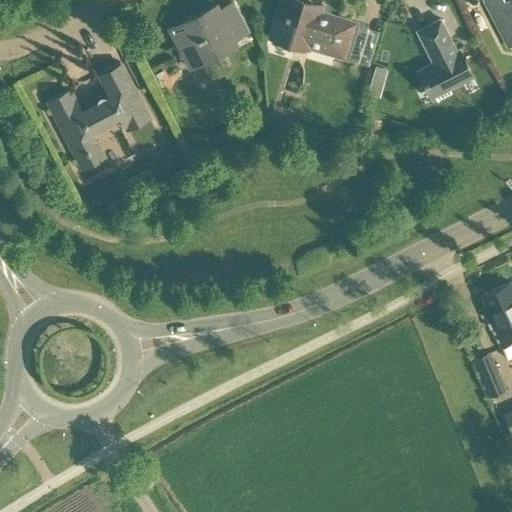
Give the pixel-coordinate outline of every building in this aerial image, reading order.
[(278,0),(268,36),(296,45),(296,47),(297,50),(300,51),(302,51),(305,50),(307,48),(308,48),(309,47),(345,58),(356,21),(320,10),(322,4),(309,1),(309,0),(278,0)] [(503,0),(484,0),(508,45),(511,43),(511,0),(505,3),(503,0)] [(247,30),(232,2),(219,9),(216,3),(169,28),(189,67),(236,42),(233,37),(247,30)] [(456,50),(440,18),(416,30),(433,62),(417,70),(424,83),(427,82),(437,101),(451,94),(448,88),(472,76),(458,49),(456,50)] [(149,118),(120,62),(98,73),(110,96),(107,97),(106,96),(105,96),(104,95),(103,95),(101,95),(100,95),(99,96),(98,96),(97,97),(97,99),(96,100),(97,101),(97,103),(80,111),(68,88),(47,99),(83,168),(104,157),(90,129),(120,114),(128,129),(149,118)] [(511,288),(507,278),(480,292),(485,302),(481,304),(501,347),(511,341),(511,288)] [(489,393),(503,387),(487,352),(474,358),(489,393)] [(511,407),(502,412),(511,437),(511,407)]
